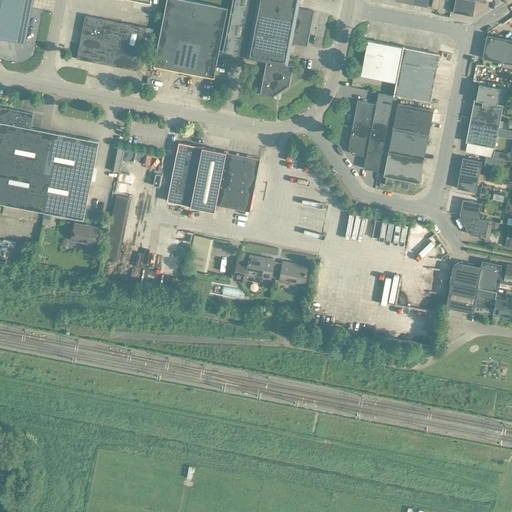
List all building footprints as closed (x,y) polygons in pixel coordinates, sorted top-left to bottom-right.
[(0,0),(0,37),(24,42),(32,0),(0,0)] [(166,0),(153,66),(213,77),(227,8),(186,0),(166,0)] [(231,0),(222,52),(245,57),(265,61),(259,94),(272,97),(288,86),(291,73),(292,65),(287,64),(291,43),(307,46),(309,36),(313,11),(298,8),(299,0),(231,0)] [(472,16),(475,0),(485,2),(485,0),(454,0),(452,12),(472,16)] [(81,35),(141,47),(145,27),(85,15),(81,35)] [(481,58),(511,64),(511,39),(486,34),(481,58)] [(81,35),(76,58),(136,70),(141,47),(81,35)] [(403,47),(379,42),(367,40),(360,75),(395,82),(396,82),(403,47)] [(395,82),(393,94),(429,101),(438,54),(403,47),(396,82),(395,82)] [(478,83),(475,99),(473,99),(469,122),(498,128),(503,105),(496,103),(497,101),(505,103),(508,89),(478,83)] [(385,133),(393,95),(392,95),(378,92),(375,104),(357,100),(352,127),(385,133)] [(397,103),(393,124),(393,127),(428,134),(433,110),(397,103)] [(0,203),(83,220),(98,141),(30,128),(33,114),(0,107),(0,203)] [(465,142),(494,148),(498,128),(469,122),(465,142)] [(385,133),(352,127),(347,148),(351,154),(365,157),(363,168),(378,171),(385,133)] [(388,151),(423,158),(428,134),(393,127),(388,151)] [(166,201),(190,206),(202,147),(178,142),(166,201)] [(225,151),(202,147),(190,206),(189,209),(213,213),(215,204),(225,151)] [(259,158),(225,151),(215,204),(249,211),(259,158)] [(384,185),(393,186),(409,189),(411,181),(418,182),(421,170),(423,158),(388,151),(383,175),(386,176),(384,185)] [(136,164),(146,164),(146,153),(137,152),(136,164)] [(148,152),(146,165),(154,166),(156,153),(148,152)] [(459,173),(479,176),(482,161),(462,157),(459,173)] [(479,176),(459,173),(456,188),(475,192),(479,176)] [(115,255),(122,191),(107,190),(100,254),(115,255)] [(479,219),(479,218),(482,203),(462,199),(459,215),(479,219)] [(507,217),(511,218),(511,203),(504,202),(502,212),(508,213),(507,217)] [(479,219),(459,215),(468,234),(485,237),(488,220),(479,218),(479,219)] [(94,245),(98,228),(74,223),(71,240),(94,245)] [(183,255),(187,229),(174,227),(170,253),(183,255)] [(192,235),(186,268),(206,271),(212,239),(192,235)] [(287,281),(303,285),(306,268),(290,264),(291,263),(283,261),(283,264),(273,262),(273,259),(266,258),(265,259),(249,256),(248,261),(237,259),(233,279),(245,281),(245,279),(261,282),(262,278),(269,280),(270,277),(280,279),(279,281),(286,283),(287,281)] [(488,261),(480,266),(476,288),(496,291),(497,286),(499,273),(501,264),(488,261)] [(449,282),(450,283),(476,288),(480,266),(459,262),(452,267),(449,282)] [(499,273),(497,286),(511,289),(511,265),(506,265),(505,274),(499,273)] [(149,281),(158,280),(157,267),(149,268),(149,281)] [(450,283),(445,306),(473,311),(474,306),(493,310),(495,299),(494,299),(496,291),(476,288),(450,283)] [(495,299),(493,310),(493,313),(500,314),(501,317),(509,318),(511,316),(511,304),(510,301),(495,299)]
